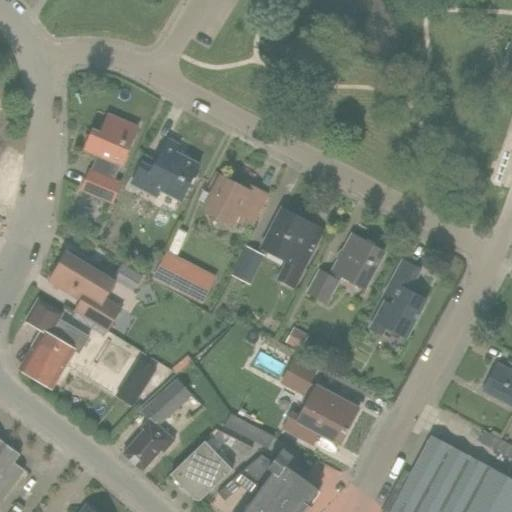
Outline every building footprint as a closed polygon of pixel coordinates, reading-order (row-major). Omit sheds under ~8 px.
[(118,163),(120,164),(137,126),(108,114),(99,133),(92,128),(83,148),(99,155),(92,170),(89,168),(80,189),(111,202),(120,182),(111,178),(118,163)] [(158,189),(179,201),(198,165),(175,152),(178,146),(167,139),(155,161),(144,156),(130,183),(154,197),(158,189)] [(246,183),(243,188),(216,173),(207,189),(212,192),(202,210),(231,225),(237,214),(251,221),(266,194),(246,183)] [(292,287),(302,269),(323,230),(307,221),(306,216),(290,208),(286,211),(283,209),(263,248),(285,259),(275,278),(292,287)] [(340,275),(364,287),(383,252),(351,235),(329,277),(319,271),(307,293),(325,302),(340,275)] [(264,254),(246,246),(231,275),(249,284),(264,254)] [(152,278),(202,303),(216,276),(166,250),(152,278)] [(75,310),(107,330),(120,307),(104,298),(115,281),(67,252),(49,281),(81,300),(75,310)] [(419,268),(402,259),(384,292),(395,298),(391,305),(383,301),(369,328),(380,334),(384,326),(405,337),(425,300),(408,290),(419,268)] [(77,350),(80,352),(90,336),(60,318),(63,312),(39,298),(26,319),(41,328),(33,342),(35,347),(21,370),(50,387),(64,364),(70,362),(77,350)] [(308,335),(293,327),(285,342),(300,350),(308,335)] [(330,441),(340,447),(344,438),(342,436),(358,407),(309,381),(315,370),(294,358),(281,382),(310,397),(299,417),(291,412),(282,428),(308,442),(314,430),(331,439),(330,441)] [(511,371),(496,363),(481,390),(511,406),(511,371)] [(149,366),(140,384),(157,393),(166,375),(149,366)] [(159,451),(162,453),(174,439),(157,425),(191,394),(176,378),(140,411),(148,418),(140,428),(142,430),(122,453),(142,470),(159,451)] [(233,427),(238,418),(231,414),(225,424),(233,427)] [(240,431),(245,422),(238,418),(233,427),(240,431)] [(245,422),(240,431),(247,435),(252,425),(245,422)] [(254,439),(259,429),(252,425),(247,435),(254,439)] [(223,442),(227,434),(219,429),(215,438),(223,442)] [(261,443),(266,433),(259,429),(254,439),(261,443)] [(266,433),(261,443),(268,446),(273,437),(266,433)] [(227,434),(223,442),(231,446),(236,438),(227,434)] [(511,511),(511,478),(430,435),(388,511),(511,511)] [(240,451),(244,442),(236,438),(231,446),(240,451)] [(0,500),(23,469),(13,461),(20,454),(0,439),(0,500)] [(195,500),(201,500),(232,468),(204,440),(170,474),(195,500)] [(244,442),(240,451),(248,455),(252,447),(244,442)] [(282,469),(293,454),(283,447),(273,461),(262,453),(242,471),(262,485),(243,511),(306,511),(311,505),(308,503),(319,488),(292,469),(289,473),(282,469)] [(19,511),(23,507),(16,502),(8,511),(19,511)]
